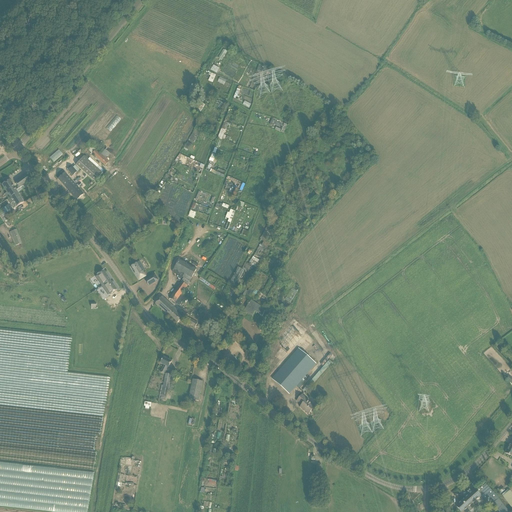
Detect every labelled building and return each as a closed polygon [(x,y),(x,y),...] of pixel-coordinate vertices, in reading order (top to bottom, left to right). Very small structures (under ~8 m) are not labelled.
[(227,52),(223,50),(218,58),(221,60),(227,52)] [(219,68),(213,65),(210,70),(217,74),(219,68)] [(232,83),(220,77),(218,82),(229,88),(232,83)] [(213,108),(219,111),(223,103),(217,100),(213,108)] [(221,141),(228,123),(224,122),(217,139),(221,141)] [(98,123),(87,138),(91,141),(102,126),(98,123)] [(229,160),(231,154),(218,149),(216,155),(229,160)] [(105,166),(108,162),(105,159),(101,154),(96,150),(92,154),(105,166)] [(105,150),(101,154),(105,159),(110,154),(105,150)] [(94,182),(102,173),(84,157),(76,165),(94,182)] [(72,167),(68,170),(73,176),(76,172),(72,167)] [(64,173),(57,179),(69,192),(76,186),(64,173)] [(9,180),(1,185),(4,189),(6,193),(10,198),(17,193),(21,191),(25,188),(23,186),(26,184),(30,181),(25,175),(15,182),(19,188),(16,191),(9,180)] [(76,186),(69,192),(70,193),(76,200),(83,194),(76,186)] [(17,193),(10,198),(16,208),(19,206),(24,203),(17,193)] [(231,208),(227,217),(232,219),(233,215),(235,211),(236,209),(234,209),(231,208)] [(0,214),(5,222),(11,218),(5,209),(0,211),(0,214)] [(250,281),(278,230),(268,225),(260,241),(261,242),(249,264),(245,262),(242,268),(248,272),(251,268),(253,269),(251,272),(242,288),(244,290),(250,280),(250,281)] [(15,246),(22,244),(16,230),(10,232),(15,246)] [(84,252),(93,268),(99,264),(89,249),(84,252)] [(182,281),(169,298),(176,303),(190,282),(197,270),(179,260),(172,272),(179,277),(178,279),(180,280),(182,278),(183,279),(183,278),(184,279),(182,281)] [(139,280),(146,276),(141,268),(143,267),(139,262),(131,267),(139,280)] [(82,263),(77,266),(82,275),(87,271),(82,263)] [(241,286),(243,281),(239,279),(244,271),(238,268),(229,284),(235,287),(237,284),(241,286)] [(97,276),(95,277),(101,286),(108,295),(109,294),(110,295),(117,290),(110,280),(103,270),(96,275),(97,276)] [(148,286),(158,280),(154,274),(145,280),(148,286)] [(246,290),(242,296),(245,297),(246,295),(251,298),(252,296),(255,290),(256,288),(251,286),(253,282),(251,281),(247,289),(249,290),(248,292),(246,290)] [(236,291),(232,288),(228,295),(231,297),(236,291)] [(297,292),(292,289),(285,300),(290,303),(297,292)] [(177,324),(181,320),(182,318),(176,312),(177,311),(162,297),(159,300),(155,304),(160,308),(177,324)] [(193,315),(202,304),(197,300),(188,311),(193,315)] [(246,307),(244,311),(252,316),(255,312),(256,310),(264,314),(266,309),(259,305),(251,301),(249,304),(248,304),(246,307)] [(109,304),(102,308),(106,314),(113,309),(109,304)] [(195,328),(198,324),(198,323),(188,317),(188,318),(185,322),(195,328)] [(301,337),(294,332),(284,343),(282,350),(287,354),(301,337)] [(298,349),(272,379),(289,394),(293,391),(296,386),(299,383),(302,380),(316,364),(303,353),(298,349)] [(163,358),(160,364),(164,366),(161,372),(164,374),(167,367),(168,368),(172,362),(163,358)] [(308,389),(331,363),(329,360),(306,387),(307,388),(308,389)] [(159,398),(159,400),(160,400),(165,401),(166,399),(171,375),(165,374),(163,385),(161,385),(159,398)] [(198,401),(203,382),(193,380),(189,399),(198,401)] [(309,415),(312,411),(315,408),(308,401),(309,401),(302,395),(300,397),(297,401),(302,405),(300,407),(309,415)] [(508,511),(499,499),(486,484),(477,492),(475,490),(456,507),(460,511),(468,511),(478,504),(476,501),(481,496),(490,507),(493,505),(498,511),(508,511)] [(511,507),(511,493),(510,491),(503,496),(511,507)]
